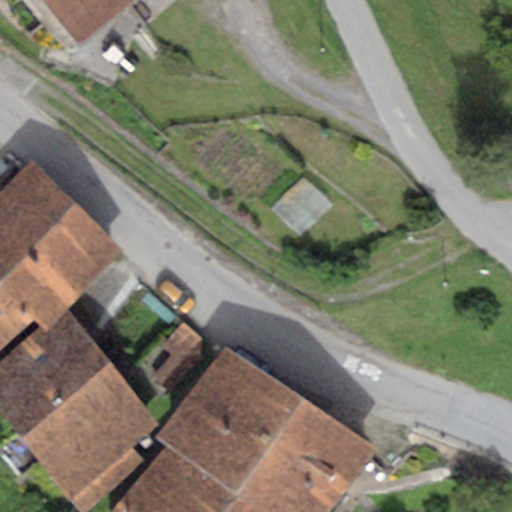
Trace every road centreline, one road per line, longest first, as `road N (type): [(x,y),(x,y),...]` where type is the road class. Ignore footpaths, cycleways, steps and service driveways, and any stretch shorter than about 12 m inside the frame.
road 1 (residential): [(511,435),(310,353),(224,300),(0,116)]
road 2 (residential): [(511,252),(449,199),(425,166),(344,0)]
